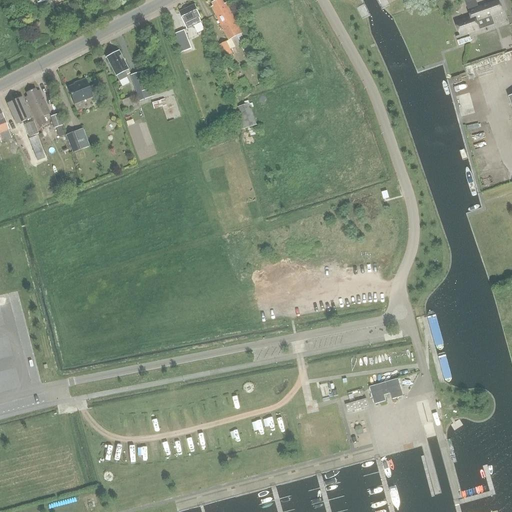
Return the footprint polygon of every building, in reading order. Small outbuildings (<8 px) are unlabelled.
[(214,6),(212,7),(216,15),(215,17),(217,20),(218,20),(229,41),(242,34),(226,3),(224,5),(221,0),(218,0),(213,3),(214,6)] [(471,17),(455,22),(460,36),(456,37),(459,46),(472,42),(469,34),(480,30),(477,21),(484,19),(503,12),(499,1),(480,7),(469,11),(471,17)] [(187,29),(201,22),(199,18),(201,17),(195,5),(179,12),(187,29)] [(227,42),(219,46),(226,58),(233,54),(227,42)] [(123,71),(128,68),(119,51),(107,57),(119,81),(126,77),(123,71)] [(144,84),(152,81),(148,70),(140,73),(144,84)] [(139,73),(130,76),(140,102),(155,97),(152,89),(146,91),(139,73)] [(460,76),(452,79),(454,85),(459,83),(462,82),(460,76)] [(74,84),(75,85),(68,88),(74,105),(93,98),(95,103),(102,100),(96,85),(89,88),(86,80),(74,84)] [(37,92),(35,89),(26,93),(28,97),(25,98),(39,128),(47,125),(43,116),(50,113),(40,91),(37,92)] [(31,137),(38,134),(33,122),(22,97),(7,104),(16,125),(26,121),(27,124),(26,124),(31,137)] [(130,98),(122,101),(125,110),(133,107),(130,98)] [(160,101),(152,104),(154,109),(154,110),(162,107),(162,108),(166,106),(164,100),(160,101)] [(250,104),(235,109),(243,130),(257,126),(250,107),(250,105),(250,104)] [(0,140),(1,143),(12,139),(8,130),(0,109),(0,140)] [(58,115),(50,118),(54,129),(62,127),(58,115)] [(211,123),(207,131),(214,134),(217,126),(211,123)] [(72,154),(83,150),(76,132),(74,133),(66,136),(72,154)] [(399,379),(370,387),(375,405),(386,402),(384,396),(390,394),(392,400),(393,400),(404,397),(399,379)] [(367,399),(346,405),(348,413),(369,407),(367,399)] [(300,418),(308,446),(341,438),(333,409),(300,418)]
